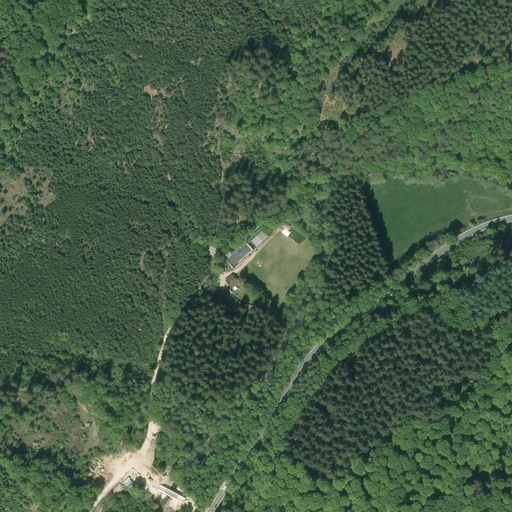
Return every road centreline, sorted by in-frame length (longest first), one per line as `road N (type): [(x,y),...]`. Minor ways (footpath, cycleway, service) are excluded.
road 1 (track): [(221,249),(166,334),(147,443),(141,458),(121,470)]
road 2 (track): [(152,383),(99,415),(57,383),(0,387)]
